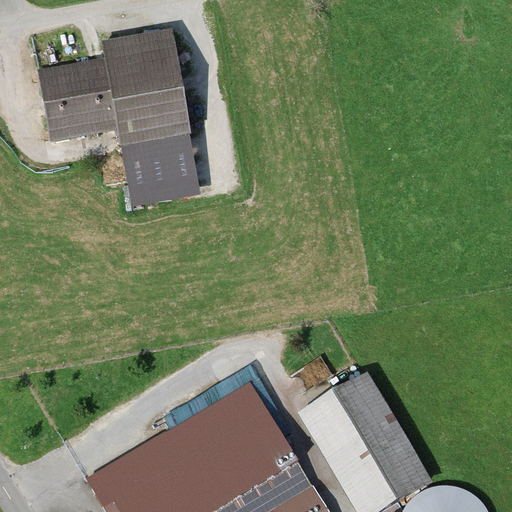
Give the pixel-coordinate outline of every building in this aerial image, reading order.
[(182,27),(110,43),(134,149),(206,133),(182,27)] [(108,60),(41,73),(55,142),(122,128),(108,60)] [(375,376),(306,417),(363,511),(394,511),(440,485),(375,376)] [(329,511),(262,391),(93,484),(108,511),(329,511)] [(483,511),(463,477),(403,511),(483,511)]
